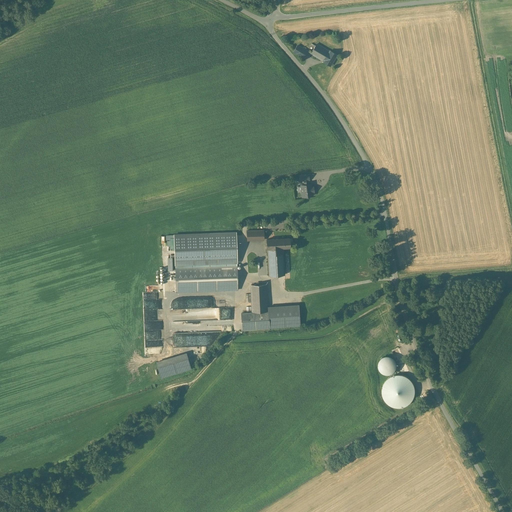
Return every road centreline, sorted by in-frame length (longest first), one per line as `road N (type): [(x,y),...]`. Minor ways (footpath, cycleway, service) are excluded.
road 1 (unclassified): [(502,511),(426,376),(368,166),(269,22)]
road 2 (unclassified): [(269,22),(436,0)]
